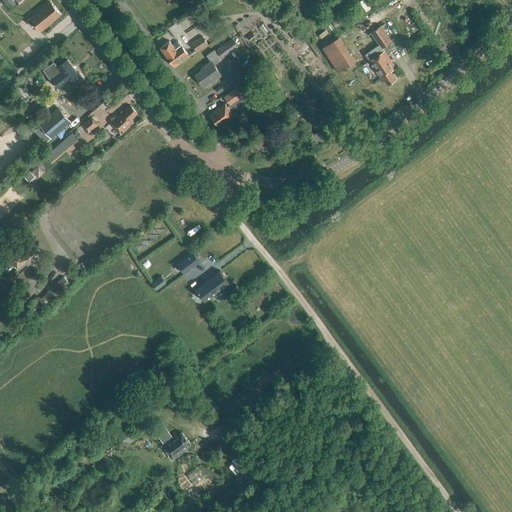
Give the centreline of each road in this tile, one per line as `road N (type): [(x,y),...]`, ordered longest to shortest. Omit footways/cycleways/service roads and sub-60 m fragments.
road 1 (track): [(458,511),(229,210)]
road 2 (tertiary): [(231,175),(304,180),(344,164),(511,24)]
road 3 (tertiary): [(214,167),(161,125),(68,0)]
road 4 (unclassified): [(214,167),(216,145),(204,114),(116,0)]
